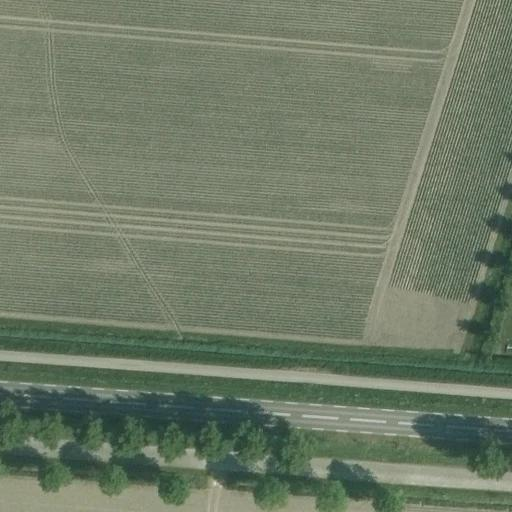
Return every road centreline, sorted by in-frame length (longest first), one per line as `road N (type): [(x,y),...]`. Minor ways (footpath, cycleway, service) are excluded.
road 1 (unclassified): [(0,356),(511,393)]
road 2 (unclassified): [(511,481),(0,445)]
road 3 (secondary): [(0,397),(511,432)]
